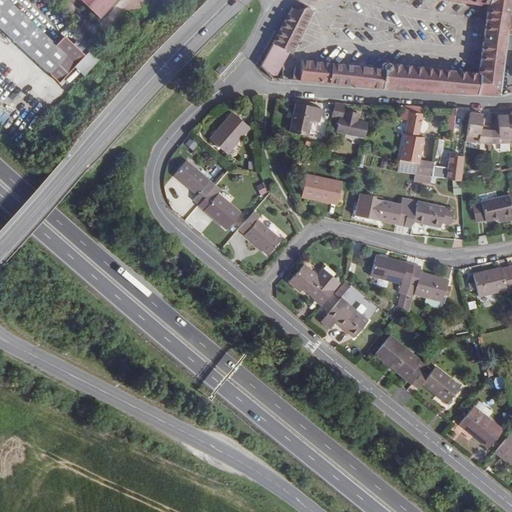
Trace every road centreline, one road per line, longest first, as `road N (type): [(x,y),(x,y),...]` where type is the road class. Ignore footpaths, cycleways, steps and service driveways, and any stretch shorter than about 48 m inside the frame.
road 1 (trunk): [(406,511),(0,170)]
road 2 (trunk): [(0,195),(376,511)]
road 3 (tertiary): [(310,511),(249,467),(0,338)]
road 4 (secondary): [(0,248),(229,0)]
road 5 (residential): [(257,296),(511,506)]
road 6 (residential): [(236,80),(164,145),(152,188),(173,226),(257,296)]
road 7 (residential): [(257,296),(322,226),(443,255),(511,247)]
road 8 (residential): [(511,101),(267,89),(236,80)]
